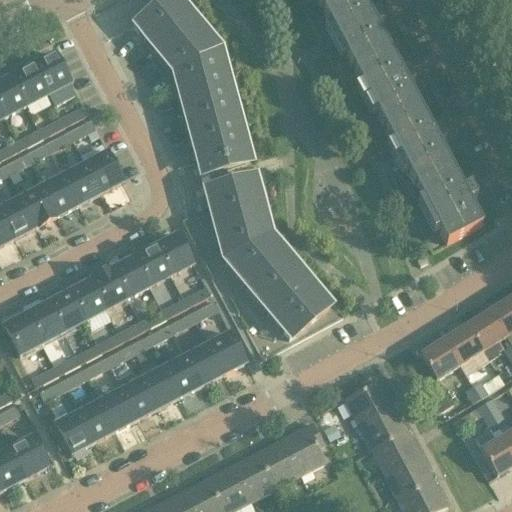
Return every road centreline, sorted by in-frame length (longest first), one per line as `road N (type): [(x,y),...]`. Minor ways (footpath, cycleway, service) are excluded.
road 1 (residential): [(61,511),(382,343),(511,260)]
road 2 (residential): [(0,297),(142,222),(160,201),(158,175),(66,0)]
road 3 (residential): [(511,156),(429,0)]
